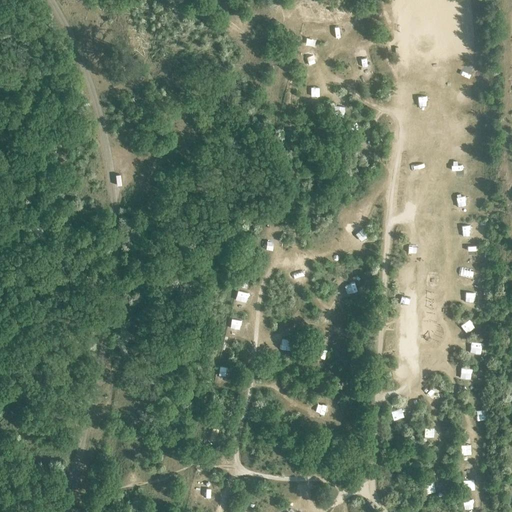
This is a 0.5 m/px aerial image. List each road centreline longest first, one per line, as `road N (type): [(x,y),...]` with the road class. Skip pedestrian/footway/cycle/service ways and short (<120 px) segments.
road 1 (track): [(383,511),(369,490),(388,224)]
road 2 (track): [(243,473),(238,459),(266,288)]
road 3 (track): [(369,490),(243,473)]
